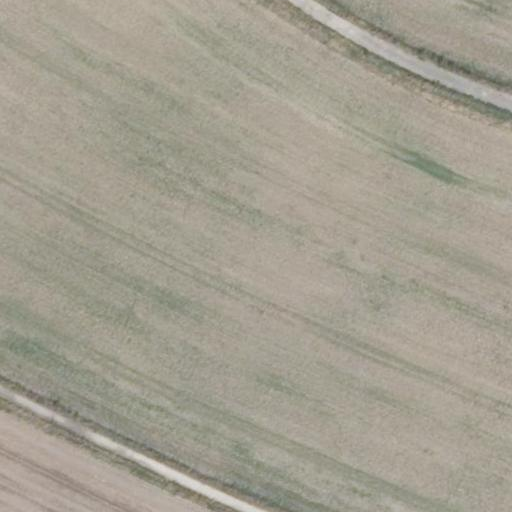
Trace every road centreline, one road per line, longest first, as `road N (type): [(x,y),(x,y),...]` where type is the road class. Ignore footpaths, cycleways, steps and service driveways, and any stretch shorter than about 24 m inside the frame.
road 1 (track): [(0,390),(255,511)]
road 2 (track): [(300,0),(511,100)]
